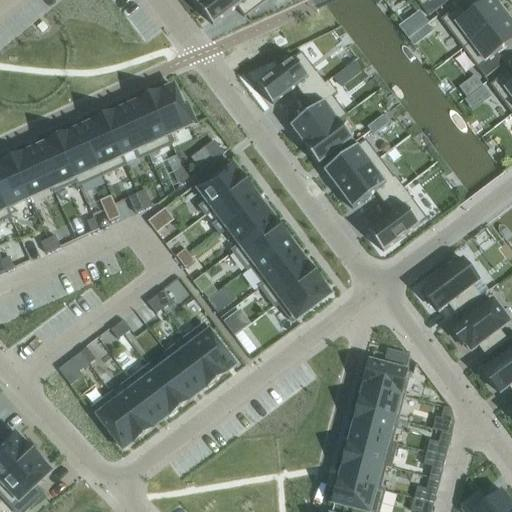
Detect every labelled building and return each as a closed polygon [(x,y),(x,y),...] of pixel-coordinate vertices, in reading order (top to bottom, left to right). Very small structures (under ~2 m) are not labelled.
[(191,0),(198,8),(208,0),(191,0)] [(208,0),(198,8),(212,27),(236,9),(244,19),(267,2),(265,0),(208,0)] [(414,0),(428,18),(447,3),(444,0),(414,0)] [(460,7),(440,21),(462,51),(506,18),(491,0),(489,0),(467,16),(460,7)] [(511,26),(506,18),(462,51),(484,80),(504,65),(497,56),(511,43),(511,26)] [(427,27),(419,33),(425,40),(433,34),(427,27)] [(301,54),(257,87),(272,107),(296,89),(304,100),(324,85),(301,54)] [(511,76),(509,72),(489,86),(511,116),(511,115),(511,76)] [(339,76),(334,80),(341,89),(346,85),(339,76)] [(313,111),(290,128),(304,147),(338,122),(339,123),(346,117),(332,98),(337,95),(327,82),(324,85),(304,100),(313,111)] [(477,92),(485,103),(490,98),(482,88),(477,92)] [(173,89),(150,99),(167,138),(168,137),(194,125),(186,107),(182,109),(173,89)] [(150,99),(127,110),(148,157),(171,146),(168,137),(167,138),(150,99)] [(127,110),(104,120),(121,158),(122,158),(135,152),(139,161),(148,157),(127,110)] [(384,117),(374,124),(379,131),(389,123),(384,117)] [(104,120),(80,130),(102,178),(126,167),(122,158),(121,158),(104,120)] [(338,122),(304,147),(318,167),(352,141),(339,123),(338,122)] [(374,124),(365,132),(369,138),(379,131),(374,124)] [(80,130),(57,141),(77,183),(76,184),(78,188),(102,178),(80,130)] [(57,141),(34,151),(52,189),(51,190),(53,194),(76,184),(77,183),(57,141)] [(365,141),(323,173),(337,192),(379,160),(365,141)] [(214,144),(207,149),(215,161),(223,156),(214,144)] [(34,151),(11,162),(29,200),(51,190),(52,189),(34,151)] [(379,160),(337,192),(351,211),(375,193),(383,205),(403,190),(394,177),(393,178),(379,160)] [(11,162),(0,166),(0,197),(6,210),(7,210),(29,200),(11,162)] [(232,167),(199,192),(207,203),(199,209),(206,218),(214,212),(213,211),(246,186),(232,167)] [(182,170),(173,176),(180,186),(189,180),(182,170)] [(246,186),(213,211),(214,212),(221,221),(213,227),(220,236),(227,230),(226,229),(260,204),(246,186)] [(392,216),(368,234),(382,254),(426,221),(403,190),(383,205),(392,216)] [(145,192),(136,196),(143,211),(151,207),(145,192)] [(136,196),(128,199),(135,215),(143,211),(136,196)] [(0,197),(0,223),(11,219),(7,210),(6,210),(0,197)] [(260,204),(226,229),(227,230),(240,247),(240,248),(274,222),(260,204)] [(115,208),(104,213),(109,224),(120,219),(115,208)] [(156,217),(147,223),(155,234),(164,228),(156,217)] [(94,220),(86,223),(91,234),(98,231),(94,220)] [(240,247),(232,252),(247,272),(251,269),(250,269),(288,241),(274,222),(240,248),(240,247)] [(54,238),(47,241),(52,252),(60,249),(54,238)] [(47,241),(40,244),(45,255),(52,252),(47,241)] [(288,241),(250,269),(251,269),(263,286),(264,287),(301,259),(288,241)] [(185,251),(175,258),(180,264),(189,257),(185,251)] [(189,257),(180,264),(185,271),(194,264),(189,257)] [(9,259),(1,262),(6,273),(13,270),(9,259)] [(263,286),(259,289),(274,309),(278,306),(278,305),(315,277),(301,259),(264,287),(263,286)] [(462,261),(421,292),(438,314),(448,306),(456,316),(480,298),(472,288),(478,283),(462,261)] [(315,277),(278,305),(278,306),(292,324),(329,296),(315,277)] [(212,288),(203,295),(208,301),(216,295),(217,294),(212,288)] [(164,292),(155,298),(164,310),(172,304),(164,292)] [(208,301),(206,302),(216,315),(226,308),(216,295),(208,301)] [(155,298),(147,305),(156,316),(164,310),(155,298)] [(493,302),(452,333),(462,347),(465,346),(470,353),(478,347),(486,357),(506,342),(499,332),(509,324),(493,302)] [(231,318),(223,324),(234,337),(241,332),(231,318)] [(123,322),(117,327),(124,337),(131,332),(123,322)] [(203,326),(183,342),(189,349),(190,348),(215,382),(234,368),(203,326)] [(117,327),(111,332),(118,342),(124,337),(117,327)] [(242,333),(234,338),(241,348),(249,342),(242,333)] [(174,349),(165,355),(171,363),(172,362),(197,396),(215,382),(190,348),(189,349),(180,356),(174,349)] [(87,350),(80,355),(89,366),(95,361),(87,350)] [(511,351),(482,374),(499,395),(509,388),(511,392),(511,351)] [(370,364),(363,388),(404,399),(410,375),(406,373),(405,373),(409,358),(386,352),(382,367),(370,364),(371,364),(370,364)] [(80,355),(69,363),(78,374),(89,366),(80,355)] [(154,375),(154,376),(179,409),(197,396),(172,362),(171,363),(154,375)] [(149,368),(129,382),(160,423),(179,409),(154,376),(154,375),(149,368)] [(118,403),(117,404),(142,437),(160,423),(129,382),(122,388),(127,396),(118,403)] [(363,388),(357,411),(398,422),(404,399),(363,388)] [(112,395),(92,410),(123,451),(142,437),(117,404),(118,403),(112,395)] [(440,420),(453,424),(451,411),(443,409),(440,420)] [(357,411),(351,434),(392,445),(398,422),(357,411)] [(438,445),(448,448),(451,436),(441,433),(441,434),(438,445)] [(351,434),(345,458),(386,468),(385,469),(390,470),(396,446),(392,445),(351,434)] [(0,439),(0,485),(33,455),(16,437),(6,446),(0,439)] [(33,455),(0,485),(0,496),(14,511),(26,511),(43,496),(35,487),(50,473),(33,455)] [(345,458),(339,481),(379,492),(379,491),(385,469),(386,468),(345,458)] [(431,469),(428,480),(439,482),(442,471),(432,468),(431,469)] [(426,491),(425,491),(436,494),(439,482),(428,480),(426,491)] [(339,481),(333,505),(359,511),(378,511),(384,492),(379,491),(379,492),(339,481)] [(462,507),(461,511),(511,511),(511,506),(502,493),(487,503),(479,493),(462,507)]
